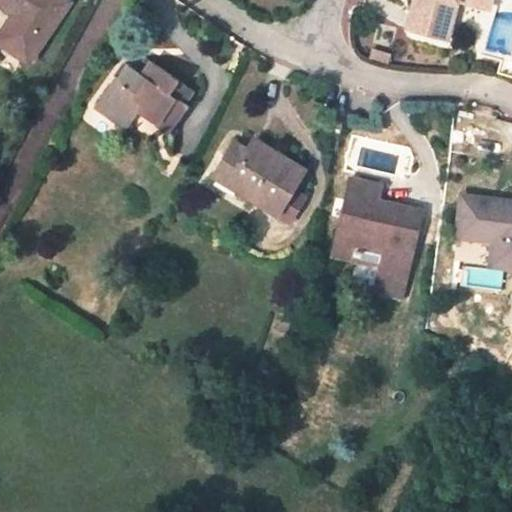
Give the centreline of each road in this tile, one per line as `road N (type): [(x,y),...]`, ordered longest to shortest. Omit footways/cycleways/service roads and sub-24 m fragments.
road 1 (track): [(0,206),(111,0)]
road 2 (residential): [(309,43),(340,72),(393,88),(481,93),(511,104)]
